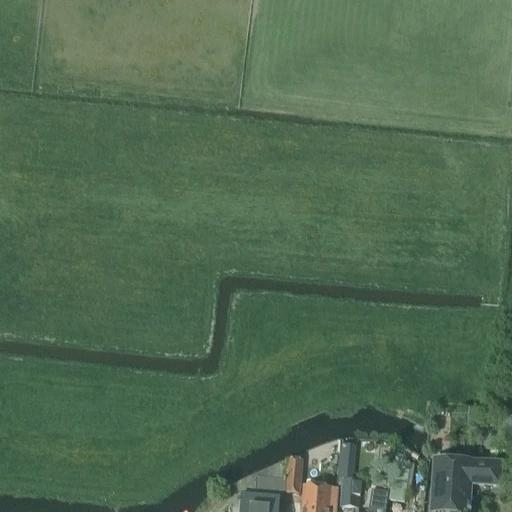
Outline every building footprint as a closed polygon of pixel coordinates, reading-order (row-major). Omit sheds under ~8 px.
[(412,454),(410,458),(416,462),(419,458),(412,454)] [(288,461),(285,497),(298,498),(301,463),(288,461)] [(393,461),(387,503),(403,505),(405,495),(408,473),(409,467),(393,461)] [(434,462),(430,511),(469,511),(470,509),(467,508),(469,487),(499,489),(500,467),(434,462)] [(338,472),(337,482),(351,483),(352,473),(338,472)] [(241,511),(240,511),(239,511),(273,511),(274,502),(283,503),(285,481),(255,480),(254,500),(244,499),(243,511),(241,511)] [(342,484),(340,511),(357,511),(358,511),(361,485),(342,484)] [(303,489),(300,511),(334,511),(336,492),(303,489)] [(384,511),(387,496),(371,493),(367,511),(384,511)] [(417,494),(415,503),(423,504),(425,495),(417,494)]
